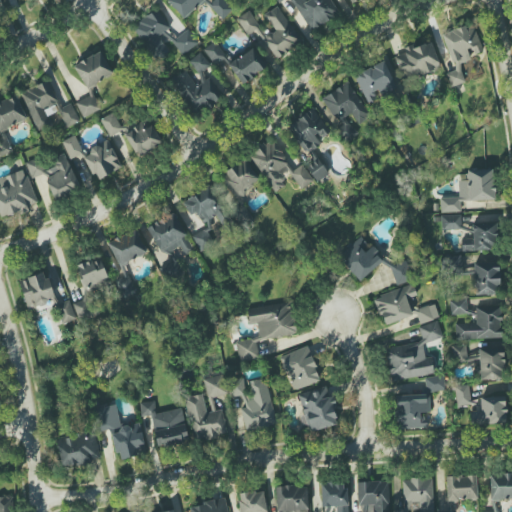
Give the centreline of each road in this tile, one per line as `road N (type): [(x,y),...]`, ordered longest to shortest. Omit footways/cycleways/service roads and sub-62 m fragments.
road 1 (residential): [(0,250),(140,192),(350,38),(440,0)]
road 2 (residential): [(35,499),(142,486),(277,452),(511,440)]
road 3 (residential): [(0,303),(22,376),(35,511)]
road 4 (residential): [(198,155),(90,0)]
road 5 (residential): [(376,447),(364,369),(338,314)]
